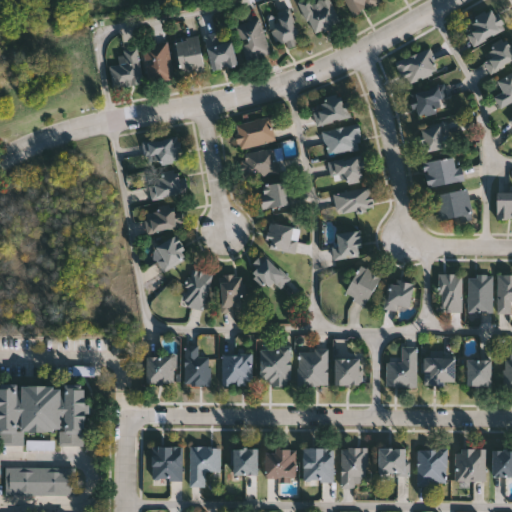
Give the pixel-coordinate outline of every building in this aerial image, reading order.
[(259,6),(270,0),(272,0),(278,12),(286,8),(302,42),(288,49),(285,41),(277,45),(259,6)] [(305,0),(329,0),(341,24),(314,36),(299,3),(305,0)] [(344,0),(377,0),(379,5),(351,16),(344,0)] [(505,28),(474,47),(465,32),(472,28),(468,21),(492,7),(505,28)] [(271,53),(247,63),(233,27),(258,18),(271,53)] [(203,36),(228,30),(236,65),(212,71),(203,36)] [(205,70),(182,75),(175,41),(197,36),(205,70)] [(511,62),(493,72),(481,51),(505,38),(511,49),(511,48),(511,62)] [(175,78),(151,84),(142,47),(166,41),(175,78)] [(109,65),(125,62),(123,51),(137,48),(144,84),(114,89),(109,65)] [(439,72),(407,85),(397,61),(430,48),(439,72)] [(511,101),(500,109),(493,97),(503,92),(496,81),(511,71),(511,101)] [(450,106),(420,118),(411,95),(441,84),(450,106)] [(351,106),(352,120),(315,123),(313,101),(341,99),(342,106),(351,106)] [(236,124),(270,118),(274,143),(240,149),(236,124)] [(425,153),(418,130),(445,121),(452,145),(425,153)] [(363,149),(328,154),(324,131),(359,125),(363,149)] [(184,156),(163,167),(157,155),(152,158),(147,147),(173,134),(184,156)] [(279,173),(245,179),(241,156),(275,150),(279,173)] [(331,177),(328,162),(365,155),(368,171),(361,172),(363,181),(344,185),(342,175),(331,177)] [(461,167),(465,180),(430,188),(424,163),(453,156),(456,168),(461,167)] [(179,173),(181,196),(153,199),(151,176),(179,173)] [(263,209),(260,185),(285,182),(288,206),(263,209)] [(375,205),(339,215),(333,195),(369,185),(375,205)] [(431,195),(467,189),(472,215),(436,221),(431,195)] [(496,192),(511,192),(511,219),(496,219),(496,192)] [(184,225),(149,235),(145,219),(153,217),(151,210),(174,204),(177,216),(181,215),(184,225)] [(296,252),(266,248),(270,223),(299,227),(296,252)] [(335,232),(360,232),(360,258),(335,258),(335,232)] [(188,261),(161,271),(152,247),(178,237),(188,261)] [(281,288),(274,282),(268,288),(249,270),(264,255),(289,279),(281,288)] [(344,294),(361,264),(381,275),(365,305),(344,294)] [(204,309),(185,306),(191,270),(210,273),(204,309)] [(222,312),(222,274),(241,274),(241,312),(222,312)] [(462,274),(462,311),(439,311),(439,274),(462,274)] [(492,275),(492,312),(468,312),(468,275),(492,275)] [(511,302),(510,302),(510,313),(497,313),(497,275),(511,275),(511,302)] [(409,311),(384,307),(389,279),(413,283),(409,311)] [(184,384),(184,344),(199,344),(199,355),(211,355),(211,384),(184,384)] [(386,385),(386,359),(401,359),(401,345),(416,345),(416,385),(386,385)] [(260,379),(260,346),(290,346),(290,382),(270,382),(270,379),(260,379)] [(511,346),(511,386),(503,386),(503,357),(508,357),(508,346),(511,346)] [(299,384),(299,347),(327,347),(327,384),(299,384)] [(222,384),(222,353),(252,353),(252,384),(222,384)] [(146,355),(176,355),(176,382),(146,382),(146,355)] [(423,355),(453,355),(453,383),(423,383),(423,355)] [(361,384),(334,384),(334,357),(361,357),(361,384)] [(465,384),(465,357),(490,357),(490,384),(465,384)] [(0,385),(85,385),(85,442),(62,442),(63,430),(26,430),(26,443),(0,443),(0,385)] [(182,479),(152,479),(152,445),(182,445),(182,479)] [(190,485),(190,445),(220,445),(220,469),(205,469),(205,485),(190,485)] [(333,445),(333,480),(302,480),(302,445),(333,445)] [(257,447),(257,473),(233,473),(233,447),(257,447)] [(341,447),(366,447),(366,485),(341,485),(341,447)] [(377,473),(377,447),(408,447),(408,473),(377,473)] [(447,447),(447,483),(417,483),(417,447),(447,447)] [(456,479),(456,447),(484,447),(484,479),(456,479)] [(264,448),(295,448),(295,475),(264,475),(264,448)] [(491,448),(511,448),(511,475),(491,475),(491,448)] [(5,494),(5,465),(76,465),(76,494),(5,494)]
